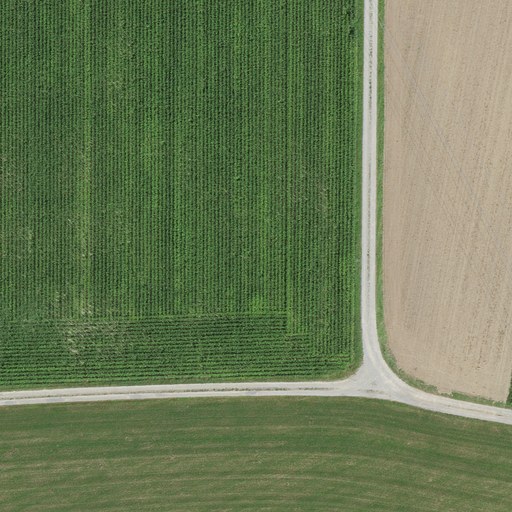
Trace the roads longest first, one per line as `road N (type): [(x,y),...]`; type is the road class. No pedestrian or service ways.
road 1 (track): [(511,414),(372,386),(362,336),(385,0)]
road 2 (track): [(0,398),(372,386)]
